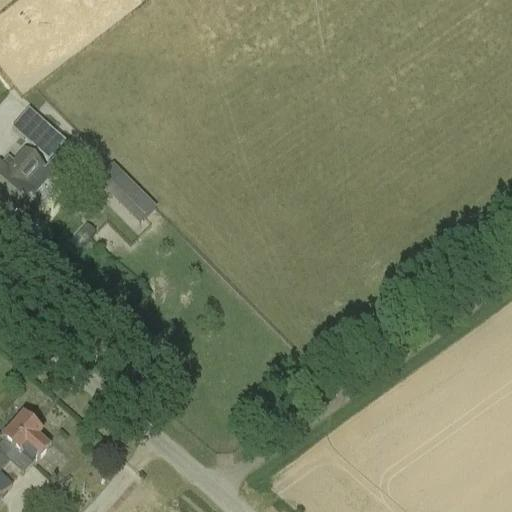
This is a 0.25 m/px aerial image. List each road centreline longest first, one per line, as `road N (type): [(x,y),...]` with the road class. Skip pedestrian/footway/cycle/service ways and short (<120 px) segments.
road 1 (unknown): [(208,484),(511,269)]
road 2 (unclassified): [(241,511),(0,304)]
